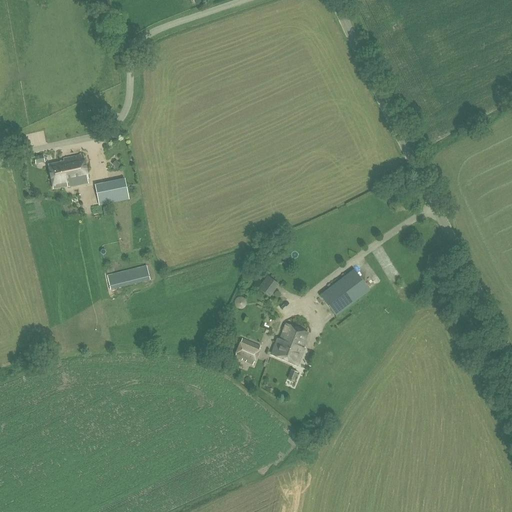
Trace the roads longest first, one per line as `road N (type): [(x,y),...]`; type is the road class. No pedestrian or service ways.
road 1 (unclassified): [(511,359),(336,0)]
road 2 (unclassified): [(114,125),(132,103),(135,60),(147,38),(247,0)]
